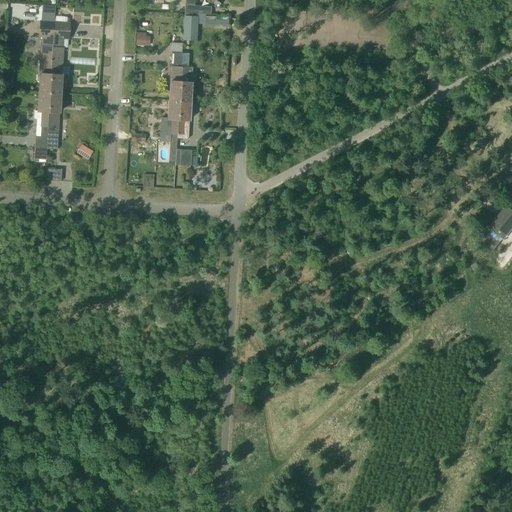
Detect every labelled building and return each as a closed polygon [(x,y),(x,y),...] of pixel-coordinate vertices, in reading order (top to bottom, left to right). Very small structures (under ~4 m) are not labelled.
[(185,0),(185,4),(184,12),(194,13),(194,0),(185,0)] [(196,17),(184,16),(183,39),(195,40),(196,17)] [(41,46),(38,92),(49,93),(53,22),(40,21),(38,37),(42,37),(42,46),(41,46)] [(49,93),(60,94),(61,75),(63,48),(62,47),(62,38),(68,39),(69,23),(54,22),(53,22),(49,93)] [(148,45),(148,31),(135,32),(135,46),(148,45)] [(181,67),(182,53),(171,52),(170,67),(174,67),(174,81),(169,81),(168,100),(179,100),(181,67)] [(179,100),(190,101),(192,70),(188,70),(188,67),(181,67),(179,100)] [(46,159),(46,149),(49,93),(38,92),(37,111),(41,111),(40,137),(35,136),(34,148),(34,159),(46,159)] [(46,149),(57,149),(58,130),(59,112),(60,94),(49,93),(46,149)] [(168,100),(166,127),(171,127),(170,134),(170,140),(169,161),(175,161),(176,149),(177,138),(179,100),(168,100)] [(179,100),(177,138),(188,139),(190,101),(179,100)] [(75,153),(88,159),(93,150),(80,144),(75,153)] [(176,149),(175,161),(175,166),(190,166),(191,150),(176,149)] [(61,169),(45,168),(44,180),(60,181),(61,169)] [(143,187),(153,187),(153,175),(143,175),(143,187)] [(511,208),(507,204),(491,223),(507,235),(511,229),(511,208)] [(486,230),(479,239),(494,250),(500,242),(486,230)]
